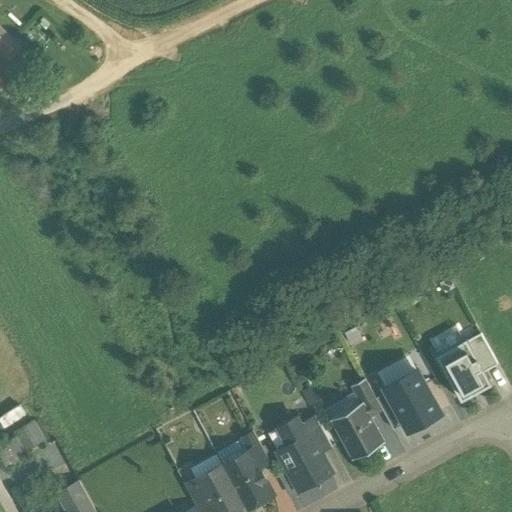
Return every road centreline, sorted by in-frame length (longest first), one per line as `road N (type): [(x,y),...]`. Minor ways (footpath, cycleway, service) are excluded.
road 1 (residential): [(321,511),(500,415),(511,436)]
road 2 (track): [(138,58),(260,0)]
